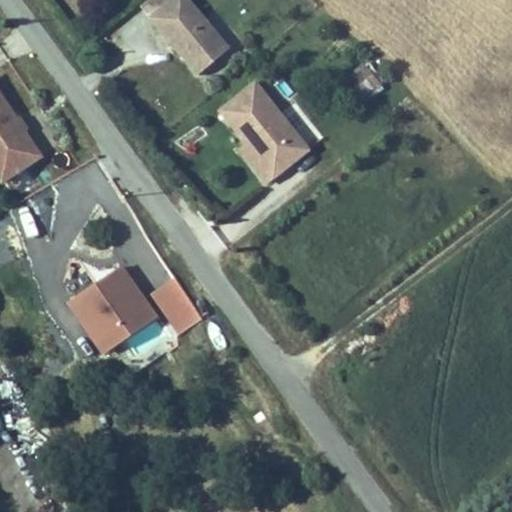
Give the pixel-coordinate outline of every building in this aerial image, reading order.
[(220,51),(179,0),(141,0),(133,7),(165,48),(169,45),(174,52),(170,54),(188,77),(220,51)] [(174,52),(169,45),(165,48),(170,54),(174,52)] [(348,80),(364,97),(380,85),(366,66),(348,80)] [(294,151),(243,84),(207,111),(232,144),(247,163),(240,167),(253,183),(294,151)] [(21,135),(13,123),(16,121),(15,120),(0,97),(0,160),(2,159),(13,175),(37,159),(21,135)] [(26,131),(18,118),(15,120),(16,121),(13,123),(21,135),(26,131)] [(232,144),(226,149),(240,167),(247,163),(232,144)] [(13,175),(2,159),(0,160),(0,180),(2,183),(13,175)] [(141,313),(127,294),(134,288),(120,267),(68,304),(82,325),(91,319),(106,338),(141,313)] [(146,296),(177,337),(201,318),(170,278),(146,296)] [(103,354),(155,317),(134,288),(127,294),(141,313),(106,338),(91,319),(82,325),(103,354)]
